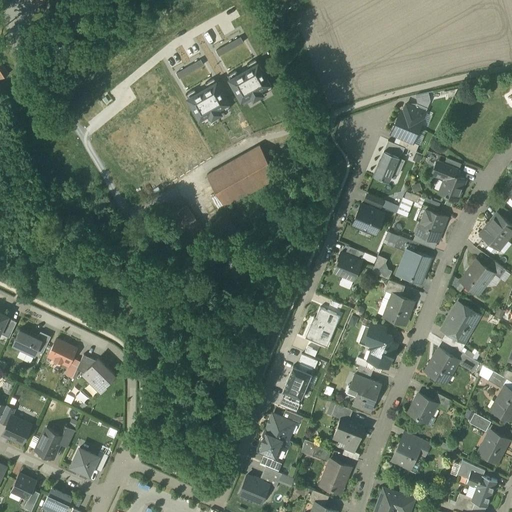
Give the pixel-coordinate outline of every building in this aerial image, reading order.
[(292,0),(280,0),(283,10),(291,8),(290,3),(293,2),(292,0)] [(9,74),(0,60),(0,76),(1,79),(9,74)] [(258,63),(245,70),(244,71),(258,96),(263,93),(260,89),(270,83),(258,63)] [(258,96),(244,71),(230,79),(241,99),(251,94),(254,98),(258,96)] [(216,82),(202,90),(216,115),(221,112),(218,108),(228,102),(216,82)] [(216,115),(202,90),(188,98),(200,118),(209,113),(212,117),(216,115)] [(426,111),(406,103),(399,120),(419,128),(426,111)] [(399,120),(397,119),(391,133),(413,142),(419,128),(399,120)] [(260,145),(207,174),(225,206),(278,177),(260,145)] [(404,158),(384,149),(373,173),(393,182),(404,158)] [(462,162),(447,156),(444,163),(458,168),(457,169),(459,170),(462,162)] [(444,163),(437,160),(432,172),(446,177),(448,172),(455,174),(457,169),(458,168),(444,163)] [(446,177),(440,192),(457,199),(465,178),(455,174),(448,172),(446,177)] [(384,199),(368,192),(365,201),(380,207),(384,199)] [(440,202),(426,196),(421,207),(426,208),(437,212),(440,202)] [(384,212),(362,203),(353,223),(375,233),(384,212)] [(187,205),(170,216),(192,251),(209,240),(187,205)] [(437,212),(426,208),(416,232),(438,240),(447,216),(437,212)] [(511,231),(511,223),(498,213),(481,234),(499,248),(511,231)] [(244,245),(221,217),(213,223),(237,251),(244,245)] [(420,242),(402,235),(397,247),(411,252),(413,249),(416,250),(420,242)] [(358,249),(349,245),(345,253),(354,257),(358,249)] [(365,251),(358,249),(354,257),(361,260),(365,251)] [(416,250),(413,249),(411,252),(402,274),(421,282),(431,256),(416,250)] [(345,253),(341,251),(336,264),(338,264),(335,271),(354,279),(361,260),(354,257),(345,253)] [(261,255),(252,263),(261,275),(271,266),(261,255)] [(488,267),(476,259),(461,280),(479,293),(485,284),(484,284),(493,272),(494,272),(488,267)] [(506,269),(494,259),(488,267),(494,272),(500,277),(506,269)] [(405,285),(389,279),(385,290),(393,293),(394,292),(401,295),(405,285)] [(401,295),(394,292),(393,293),(385,315),(405,323),(414,300),(401,295)] [(480,314),(458,301),(451,313),(452,314),(444,328),(443,328),(442,329),(447,332),(459,339),(460,337),(465,340),(480,314)] [(327,346),(339,315),(320,307),(315,318),(314,318),(306,337),(327,346)] [(0,333),(8,317),(8,316),(3,313),(0,311),(0,333)] [(17,322),(8,317),(0,333),(10,337),(17,322)] [(387,326),(372,320),(364,341),(372,344),(373,347),(372,351),(368,359),(369,359),(384,365),(388,367),(391,358),(392,358),(392,357),(394,351),(395,351),(395,350),(394,350),(397,343),(391,340),(392,335),(385,332),(387,326)] [(38,337),(20,329),(13,345),(35,356),(38,350),(43,339),(38,337)] [(51,336),(41,331),(38,337),(43,339),(38,350),(43,352),(51,336)] [(459,339),(447,332),(446,334),(445,333),(441,339),(461,351),(467,341),(465,340),(460,337),(459,339)] [(77,348),(57,339),(49,356),(69,365),(77,348)] [(459,359),(439,347),(426,370),(445,382),(446,381),(445,380),(448,374),(450,375),(459,359)] [(97,360),(84,354),(77,369),(84,373),(90,378),(89,380),(101,392),(110,383),(108,382),(115,375),(98,358),(97,360)] [(479,362),(466,354),(460,363),(473,371),(479,362)] [(384,365),(369,359),(366,366),(373,369),(381,372),(384,365)] [(366,366),(360,364),(356,373),(369,379),(373,369),(366,366)] [(292,365),(287,377),(307,385),(311,372),(292,365)] [(504,376),(494,370),(488,379),(501,387),(507,378),(504,376)] [(356,373),(355,373),(350,385),(359,389),(353,403),(371,410),(381,384),(369,379),(356,373)] [(307,385),(287,377),(282,391),(301,398),(307,385)] [(511,416),(511,389),(505,385),(492,408),(511,419),(511,416)] [(434,401),(419,393),(409,412),(424,420),(428,413),(431,415),(436,406),(438,402),(434,401)] [(452,400),(438,393),(434,401),(438,402),(436,406),(447,411),(452,400)] [(353,409),(336,403),(332,414),(341,418),(341,417),(349,420),(353,409)] [(15,409),(7,405),(6,406),(0,419),(0,420),(8,424),(12,415),(15,409)] [(491,421),(475,412),(470,422),(486,431),(491,421)] [(431,415),(428,413),(424,420),(424,421),(432,426),(436,417),(431,415)] [(287,440),(295,423),(273,414),(266,431),(284,439),(287,440)] [(12,415),(8,424),(3,434),(23,443),(31,424),(12,415)] [(349,420),(341,417),(341,418),(334,436),(347,441),(345,447),(354,451),(364,427),(349,420)] [(75,430),(65,425),(61,434),(63,435),(60,442),(68,446),(75,430)] [(61,434),(47,427),(37,449),(53,457),(60,442),(63,435),(61,434)] [(509,438),(491,429),(479,451),(497,461),(509,438)] [(431,442),(405,430),(401,439),(420,447),(418,451),(425,454),(431,442)] [(266,431),(258,450),(276,458),(284,439),(266,431)] [(420,447),(401,439),(393,458),(411,466),(418,451),(420,447)] [(332,449),(317,443),(312,455),(327,460),(332,449)] [(98,455),(80,447),(72,465),(90,474),(93,467),(98,456),(98,455)] [(100,451),(98,455),(98,456),(93,467),(101,471),(109,455),(100,451)] [(351,466),(331,458),(320,484),(340,492),(351,466)] [(265,466),(259,480),(269,484),(268,487),(275,490),(282,473),(265,466)] [(497,480),(471,470),(467,482),(477,486),(472,499),(471,500),(474,501),(487,506),(493,492),(491,491),(493,486),(495,487),(497,480)] [(36,481),(19,473),(12,490),(29,498),(36,481)] [(247,475),(239,493),(246,496),(246,498),(253,501),(254,500),(261,503),(268,487),(269,484),(259,480),(247,475)] [(419,490),(402,484),(399,494),(413,499),(416,500),(419,490)] [(52,488),(44,505),(51,508),(51,509),(57,511),(60,511),(64,511),(71,497),(52,488)] [(329,495),(313,489),(309,500),(316,502),(325,505),(329,495)] [(399,494),(387,490),(381,506),(378,505),(375,511),(398,511),(400,507),(409,511),(413,499),(399,494)] [(472,499),(459,494),(455,504),(470,510),(474,501),(471,500),(472,499)] [(35,503),(28,500),(25,505),(33,509),(35,503)] [(325,505),(316,502),(311,511),(335,511),(337,510),(325,505)]
